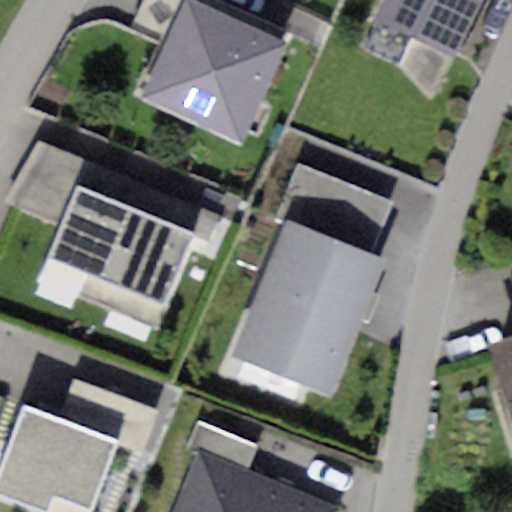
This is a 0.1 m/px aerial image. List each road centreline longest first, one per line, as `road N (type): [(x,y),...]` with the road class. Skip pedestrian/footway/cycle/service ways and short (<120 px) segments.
road 1 (residential): [(398,511),(466,165),(511,57)]
road 2 (residential): [(65,0),(0,108)]
